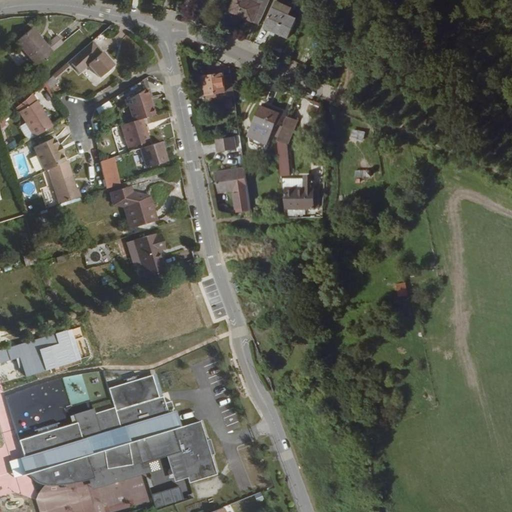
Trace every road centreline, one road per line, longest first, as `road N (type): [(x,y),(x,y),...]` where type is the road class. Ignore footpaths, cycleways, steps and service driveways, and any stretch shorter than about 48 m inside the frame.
road 1 (residential): [(307,511),(257,395),(215,263),(165,26)]
road 2 (track): [(511,179),(334,97)]
road 3 (residential): [(334,97),(266,61),(165,26)]
road 4 (residential): [(165,26),(64,4),(0,7)]
